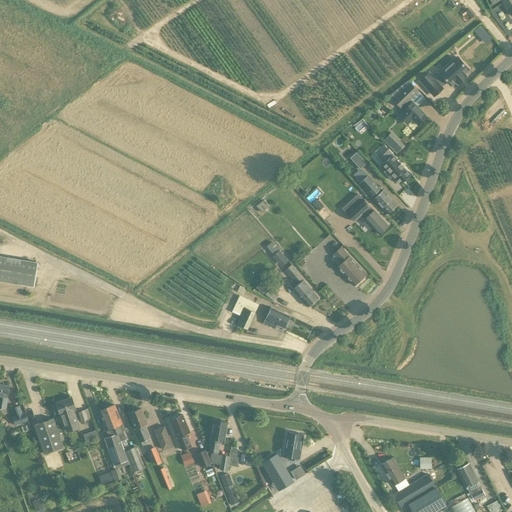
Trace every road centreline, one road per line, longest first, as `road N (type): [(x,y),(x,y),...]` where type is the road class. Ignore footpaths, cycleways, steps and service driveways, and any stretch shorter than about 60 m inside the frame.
road 1 (unclassified): [(296,410),(312,354),(363,316),(391,282),(458,112),(511,56)]
road 2 (unclassified): [(296,410),(0,360)]
road 3 (unclassified): [(511,445),(320,414)]
road 4 (track): [(511,302),(489,262),(461,255),(434,266),(409,300),(382,296)]
